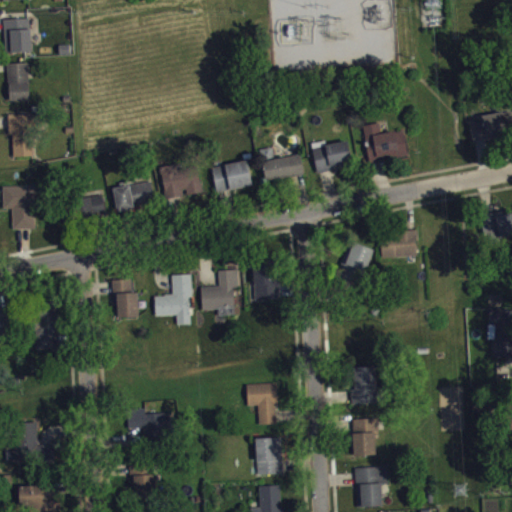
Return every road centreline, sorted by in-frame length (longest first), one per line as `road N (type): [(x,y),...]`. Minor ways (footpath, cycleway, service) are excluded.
road 1 (residential): [(0,267),(511,171)]
road 2 (residential): [(318,511),(299,212)]
road 3 (residential): [(92,511),(76,256)]
